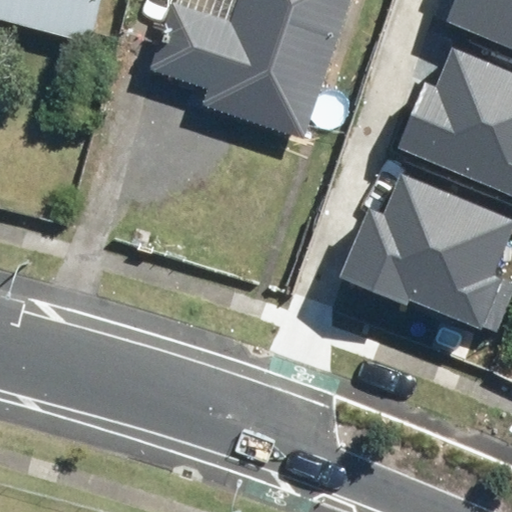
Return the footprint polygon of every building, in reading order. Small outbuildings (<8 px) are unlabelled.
[(0,0),(0,14),(75,32),(82,0),(0,0)] [(200,0),(174,94),(299,130),(336,0),(200,0)] [(511,0),(484,0),(478,16),(511,30),(511,0)] [(419,105),(407,136),(511,176),(511,61),(476,48),(462,85),(446,79),(433,111),(419,105)] [(361,217),(344,261),(413,287),(416,279),(496,310),(511,272),(482,261),(505,201),(422,169),(408,206),(386,197),(376,223),(361,217)]
